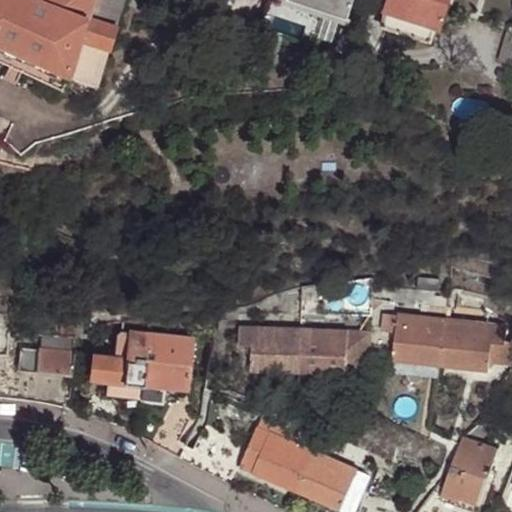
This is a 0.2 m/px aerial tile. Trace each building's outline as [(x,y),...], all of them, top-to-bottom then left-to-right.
[(0,0),(0,44),(69,75),(93,0),(0,0)] [(93,0),(69,75),(68,76),(97,87),(109,48),(116,26),(124,0),(93,0)] [(297,0),(347,16),(351,0),(297,0)] [(447,0),(379,0),(378,8),(387,11),(383,25),(429,41),(434,26),(439,28),(447,0)] [(511,63),(511,25),(500,60),(511,63)] [(69,75),(0,44),(0,59),(10,64),(22,70),(62,88),(68,76),(69,75)] [(97,87),(68,76),(62,88),(92,102),(97,87)] [(78,331),(80,313),(79,313),(63,312),(61,331),(78,331)] [(0,313),(0,352),(11,353),(11,332),(12,332),(12,314),(0,313)] [(436,363),(440,321),(379,315),(378,333),(391,334),(389,358),(436,363)] [(501,327),(440,321),(436,363),(483,367),(484,364),(486,343),(498,345),(501,327)] [(132,332),(150,334),(150,327),(133,325),(132,332)] [(301,371),(301,329),(240,327),(240,346),(254,346),(253,370),(301,371)] [(372,331),(301,329),(301,371),(370,372),(372,331)] [(211,362),(216,331),(204,330),(200,360),(211,362)] [(129,359),(132,332),(122,331),(117,334),(114,357),(129,359)] [(122,381),(144,384),(150,334),(132,332),(129,359),(114,357),(96,355),(92,378),(122,381)] [(144,384),(141,400),(164,402),(166,386),(188,389),(193,339),(150,334),(144,384)] [(43,336),(42,350),(73,353),(73,339),(43,336)] [(511,337),(508,346),(498,345),(496,365),(511,367),(511,366),(511,337)] [(498,345),(486,343),(484,364),(496,365),(498,345)] [(19,370),(73,375),(74,364),(75,353),(73,353),(42,350),(22,347),(19,370)] [(0,399),(38,403),(66,409),(67,405),(68,399),(70,399),(72,379),(0,371),(0,399)] [(108,421),(117,425),(122,381),(92,378),(89,402),(88,405),(91,405),(90,410),(91,411),(91,415),(108,421)] [(151,442),(173,454),(188,423),(168,411),(151,442)] [(299,490),(315,451),(259,427),(247,455),(250,456),(245,466),(299,490)] [(324,429),(319,443),(332,448),(337,435),(324,429)] [(190,462),(220,478),(234,448),(204,433),(190,462)] [(457,450),(449,472),(435,491),(443,493),(442,495),(440,501),(475,511),(477,511),(481,505),(499,450),(466,440),(459,448),(457,450)] [(220,478),(235,486),(245,466),(250,456),(247,455),(234,448),(220,478)] [(371,475),(315,451),(299,490),(342,509),(349,511),(351,511),(355,499),(361,500),(371,475)] [(369,511),(371,503),(361,500),(355,499),(351,511),(369,511)] [(369,511),(402,511),(403,511),(371,503),(369,511)]
